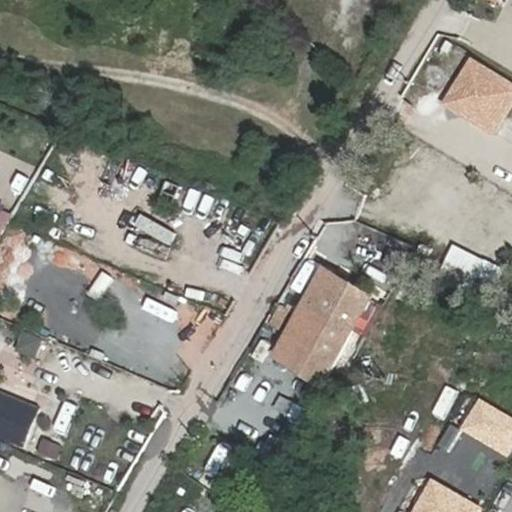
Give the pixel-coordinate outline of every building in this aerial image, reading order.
[(290,12),(295,0),(280,0),(277,7),(290,12)] [(377,19),(385,0),(371,0),(365,14),(377,19)] [(356,52),(364,30),(352,25),(344,48),(356,52)] [(447,116),(481,59),(453,42),(419,99),(447,116)] [(98,223),(109,200),(97,195),(87,218),(98,223)] [(39,222),(42,211),(22,205),(19,217),(39,222)] [(146,213),(138,226),(175,248),(182,235),(146,213)] [(324,264),(274,359),(329,388),(379,293),(324,264)] [(307,419),(318,385),(301,380),(290,414),(307,419)] [(43,407),(0,393),(0,435),(32,445),(43,407)] [(44,438),(38,454),(59,462),(65,446),(44,438)]
